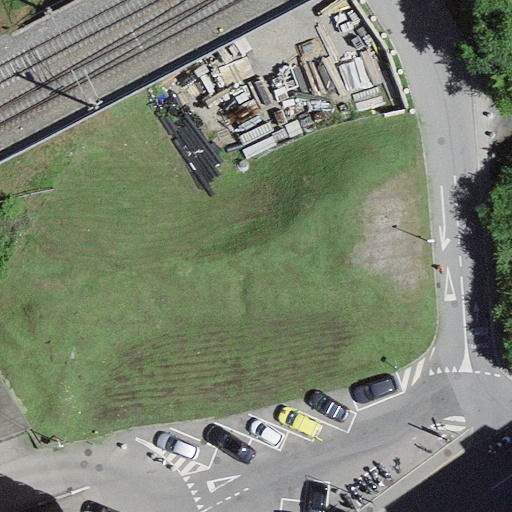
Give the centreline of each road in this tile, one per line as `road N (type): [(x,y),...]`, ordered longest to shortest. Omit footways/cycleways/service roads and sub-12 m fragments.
road 1 (residential): [(468,394),(453,145),(434,49),(412,0)]
road 2 (residential): [(468,394),(137,511)]
road 3 (residential): [(137,511),(51,471),(0,472)]
